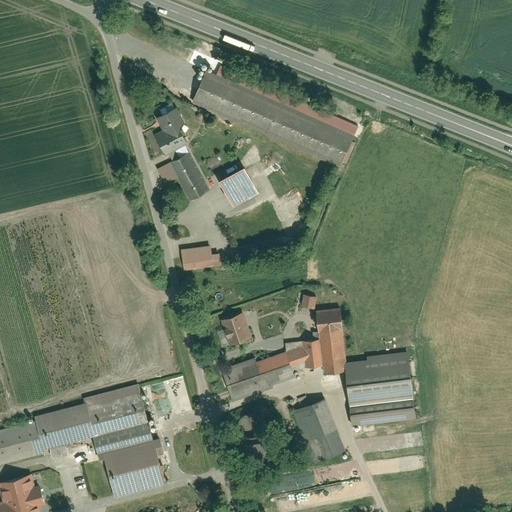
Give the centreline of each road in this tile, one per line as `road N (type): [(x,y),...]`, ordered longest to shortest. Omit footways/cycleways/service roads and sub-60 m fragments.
road 1 (residential): [(95,17),(112,41),(235,511)]
road 2 (primary): [(145,0),(511,144)]
